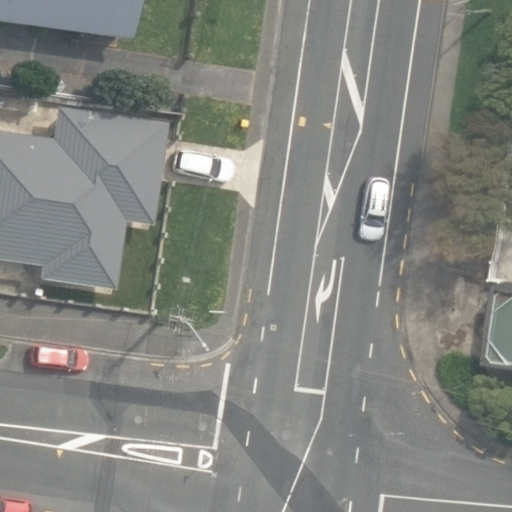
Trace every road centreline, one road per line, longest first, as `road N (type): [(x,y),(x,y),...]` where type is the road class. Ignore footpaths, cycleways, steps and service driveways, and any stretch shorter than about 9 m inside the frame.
road 1 (secondary): [(304,479),(370,0)]
road 2 (residential): [(0,435),(304,479)]
road 3 (residential): [(304,479),(511,500)]
